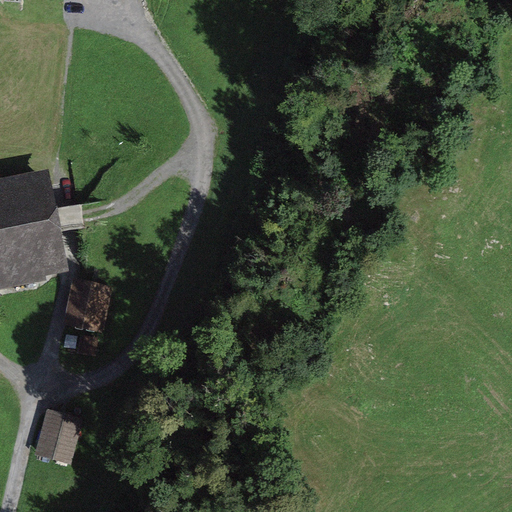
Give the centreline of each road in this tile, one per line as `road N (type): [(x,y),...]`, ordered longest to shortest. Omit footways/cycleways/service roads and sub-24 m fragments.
road 1 (track): [(9,511),(29,393),(65,390),(118,366),(185,240),(201,177),(202,120),(119,0)]
road 2 (track): [(202,120),(175,159),(122,204),(70,214)]
